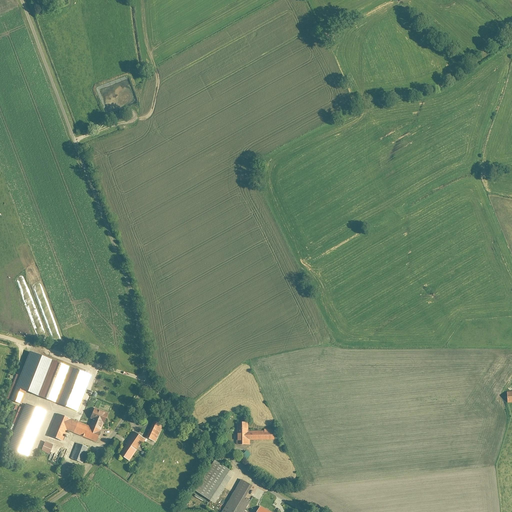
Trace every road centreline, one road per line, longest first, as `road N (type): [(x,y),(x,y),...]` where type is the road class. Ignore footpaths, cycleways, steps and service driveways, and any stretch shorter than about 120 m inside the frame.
road 1 (residential): [(148,382),(129,284),(23,0)]
road 2 (residential): [(148,382),(304,511)]
road 3 (residential): [(35,511),(78,476),(148,382)]
road 4 (residential): [(0,337),(148,382)]
